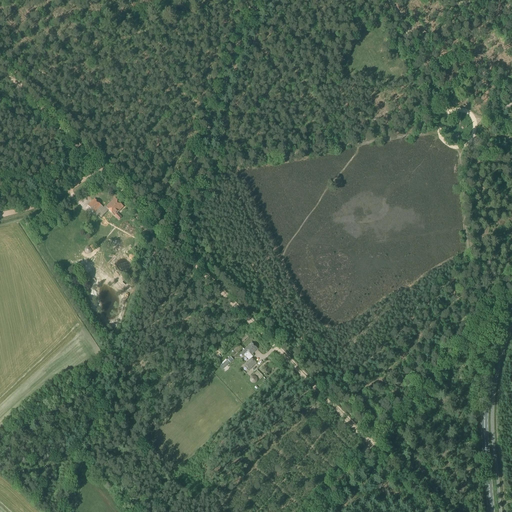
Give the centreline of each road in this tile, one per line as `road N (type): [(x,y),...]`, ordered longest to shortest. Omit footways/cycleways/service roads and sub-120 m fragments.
road 1 (track): [(370,444),(171,241)]
road 2 (track): [(163,233),(0,66)]
road 3 (primary): [(491,511),(484,407),(511,309)]
road 4 (track): [(478,330),(370,444)]
road 5 (track): [(244,34),(195,175)]
